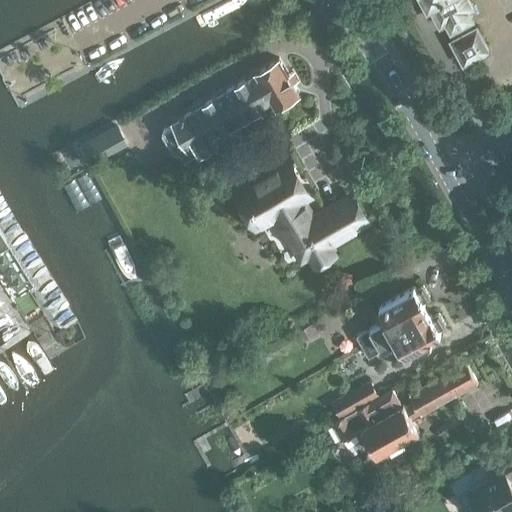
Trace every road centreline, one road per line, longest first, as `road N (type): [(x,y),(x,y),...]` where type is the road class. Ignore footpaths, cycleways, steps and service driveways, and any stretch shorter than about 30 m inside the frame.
road 1 (secondary): [(444,174),(340,0)]
road 2 (secondary): [(511,291),(444,174)]
